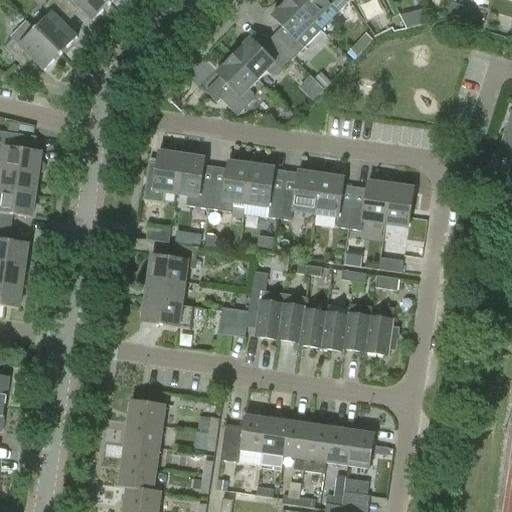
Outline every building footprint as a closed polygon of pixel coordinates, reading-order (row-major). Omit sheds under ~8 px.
[(51,0),(44,8),(51,14),(35,30),(61,55),(77,39),(62,23),(70,15),(53,0),(51,0)] [(78,7),(93,22),(109,6),(103,0),(53,0),(70,15),(78,7)] [(309,37),(305,33),(314,24),(288,0),(271,17),(286,31),(275,42),(293,60),(309,44),(310,43),(310,41),(310,39),(309,37)] [(346,0),(288,0),(314,24),(321,17),(326,21),(329,22),(332,21),(349,3),(346,0)] [(4,49),(21,65),(29,57),(44,72),(61,55),(35,30),(27,22),(10,39),(12,40),(4,49)] [(267,72),(270,76),(272,77),(274,77),(276,77),(278,76),(293,60),(275,42),(264,53),(250,39),(233,57),(258,81),(267,72)] [(238,117),(253,102),(254,99),(254,96),(253,94),(249,90),(258,81),(233,57),(216,74),(219,78),(205,92),(217,104),(220,100),(238,117)] [(321,73),(314,79),(324,90),(331,83),(321,73)] [(511,112),(497,157),(511,161),(511,112)] [(18,131),(33,134),(34,128),(19,125),(18,131)] [(32,145),(33,138),(0,133),(0,168),(2,169),(38,174),(41,174),(44,172),(45,166),(43,163),(40,163),(41,153),(33,152),(32,145)] [(176,196),(182,156),(158,153),(157,165),(149,163),(143,201),(162,204),(164,194),(176,196)] [(201,185),(205,159),(182,156),(176,196),(187,197),(186,207),(209,211),(213,187),(201,185)] [(228,163),(224,188),(213,187),(209,211),(231,214),(232,218),(243,220),(244,216),(246,206),(251,166),(228,163)] [(271,195),(274,169),(251,166),(246,206),(244,216),(279,221),(282,197),(271,195)] [(38,174),(2,169),(0,183),(0,192),(35,197),(38,174)] [(291,222),(292,212),(315,216),(321,176),(298,173),(294,198),(282,197),(279,221),(291,222)] [(338,219),(337,229),(349,231),(352,207),(340,205),(344,179),(321,176),(315,216),(338,219)] [(511,185),(501,182),(498,190),(510,194),(511,188),(511,185)] [(361,232),(362,222),(385,226),(391,186),(367,183),(364,208),(352,207),(349,231),(361,232)] [(408,229),(414,189),(391,186),(385,226),(408,229)] [(0,227),(11,229),(13,216),(32,219),(35,197),(0,192),(0,227)] [(0,262),(25,266),(28,244),(9,242),(11,229),(0,227),(0,262)] [(148,229),(146,241),(169,244),(171,232),(148,229)] [(175,243),(200,246),(201,235),(176,232),(175,243)] [(172,245),(170,258),(152,256),(148,279),(185,284),(187,269),(195,270),(198,249),(172,245)] [(402,275),(403,262),(380,259),(378,271),(402,275)] [(25,266),(0,262),(0,285),(22,289),(25,266)] [(298,266),(297,275),(309,277),(310,268),(298,266)] [(321,278),(322,269),(310,268),(309,277),(321,278)] [(254,273),(250,301),(260,303),(255,338),(277,341),(284,295),(266,293),(268,275),(266,274),(266,272),(257,271),(257,273),(254,273)] [(342,272),(341,281),(353,283),(354,274),(342,272)] [(365,285),(366,276),(354,274),(353,283),(365,285)] [(377,277),(375,289),(397,292),(399,280),(377,277)] [(185,284),(148,279),(145,301),(181,306),(185,284)] [(0,307),(19,310),(22,289),(0,285),(0,307)] [(304,309),(306,299),(284,295),(277,341),(299,344),(304,309)] [(145,301),(142,324),(190,331),(193,308),(181,306),(145,301)] [(344,353),(344,351),(365,354),(370,318),(372,309),(350,306),(348,315),(343,353),(344,353)] [(384,320),(370,318),(365,354),(388,357),(389,350),(395,350),(398,330),(392,329),(394,310),(385,308),(384,320)] [(222,309),(218,335),(232,337),(235,311),(222,309)] [(299,344),(298,347),(321,350),(326,314),(305,311),(305,309),(304,309),(299,344)] [(245,339),(249,313),(235,311),(232,337),(245,339)] [(348,315),(347,317),(326,314),(321,350),(343,353),(348,315)] [(0,376),(0,406),(5,407),(7,394),(9,394),(10,384),(8,384),(9,378),(0,376)] [(166,406),(131,401),(128,424),(163,429),(166,406)] [(225,426),(220,462),(239,464),(238,465),(260,468),(260,467),(267,420),(245,417),(243,429),(225,426)] [(219,420),(211,419),(209,435),(217,436),(219,420)] [(267,420),(260,467),(271,469),(273,456),(284,458),(289,423),(267,420)] [(289,423),(284,458),(295,459),(293,471),(303,472),(310,426),(289,423)] [(125,445),(159,450),(163,429),(128,424),(125,445)] [(310,426),(303,472),(325,475),(326,464),(331,429),(310,426)] [(348,467),(353,432),(331,429),(326,464),(348,467)] [(370,470),(374,435),(353,432),(348,467),(370,470)] [(207,451),(215,452),(217,436),(209,435),(207,451)] [(122,466),(156,471),(159,450),(125,445),(122,466)] [(213,463),(205,462),(203,478),(211,479),(213,463)] [(156,471),(122,466),(118,488),(153,493),(153,492),(156,471)] [(201,494),(209,495),(211,479),(203,478),(201,494)] [(217,491),(227,493),(228,485),(218,483),(217,491)] [(158,511),(161,493),(153,492),(153,493),(118,488),(126,489),(123,510),(136,511),(158,511)] [(257,489),(256,497),(272,499),(274,491),(257,489)] [(283,497),(282,505),(298,508),(299,499),(283,497)] [(342,507),(343,499),(327,497),(326,505),(342,507)] [(314,510),(315,502),(299,499),(298,508),(314,510)] [(358,510),(359,501),(343,499),(342,507),(358,510)] [(220,511),(231,511),(233,501),(222,500),(220,511)]
